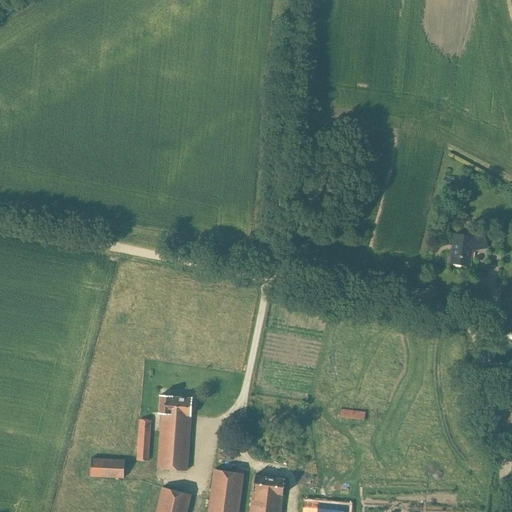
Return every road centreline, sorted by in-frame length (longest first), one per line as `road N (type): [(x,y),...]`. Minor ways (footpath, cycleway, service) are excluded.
road 1 (unclassified): [(499,511),(502,454),(463,320),(268,276)]
road 2 (unclassified): [(268,276),(295,0)]
road 3 (unclassified): [(268,276),(0,224)]
